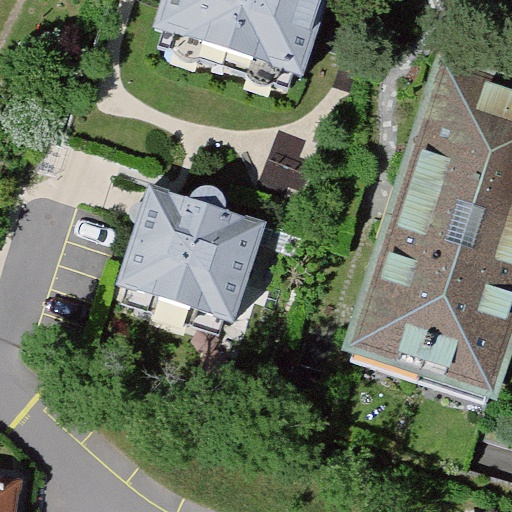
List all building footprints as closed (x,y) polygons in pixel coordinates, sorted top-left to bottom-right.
[(320,0),(171,0),(163,27),(299,69),(320,0)] [(511,368),(511,83),(448,62),(347,359),(498,410),(511,368)] [(190,200),(157,190),(123,283),(232,318),(264,225),(227,212),(226,201),(222,193),(211,186),(203,187),(195,192),(190,200)] [(12,511),(16,482),(0,480),(0,511),(12,511)] [(511,511),(511,503),(467,500),(465,511),(511,511)]
